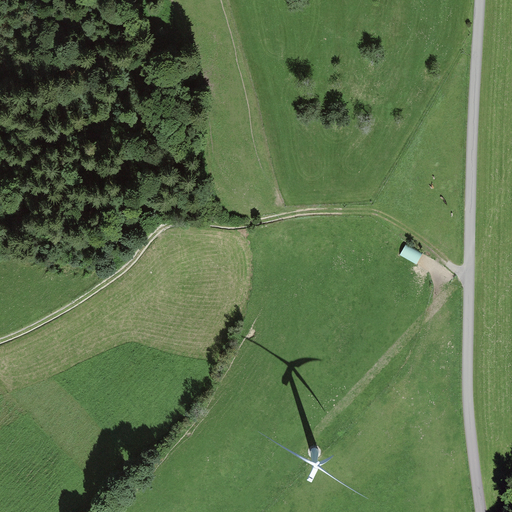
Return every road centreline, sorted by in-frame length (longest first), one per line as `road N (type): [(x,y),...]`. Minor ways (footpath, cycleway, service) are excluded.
road 1 (unclassified): [(480,0),(466,375),(481,511)]
road 2 (track): [(339,209),(416,227),(470,271),(317,431)]
road 3 (track): [(152,236),(177,222),(241,224),(339,209)]
road 4 (track): [(0,341),(98,288),(152,236)]
